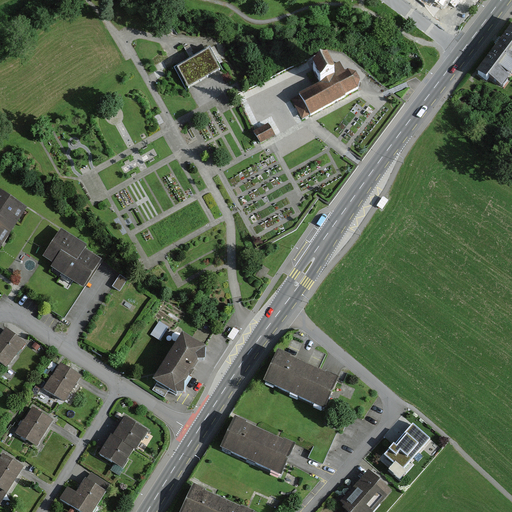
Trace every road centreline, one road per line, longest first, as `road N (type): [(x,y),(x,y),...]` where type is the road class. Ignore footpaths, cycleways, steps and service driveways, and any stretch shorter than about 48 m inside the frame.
road 1 (secondary): [(501,0),(282,305)]
road 2 (residential): [(282,305),(389,399),(380,429),(305,511)]
road 3 (track): [(389,399),(417,411),(511,498)]
road 4 (secondary): [(282,305),(196,434)]
road 5 (residential): [(41,511),(121,384)]
road 6 (residential): [(121,384),(64,343),(0,313)]
